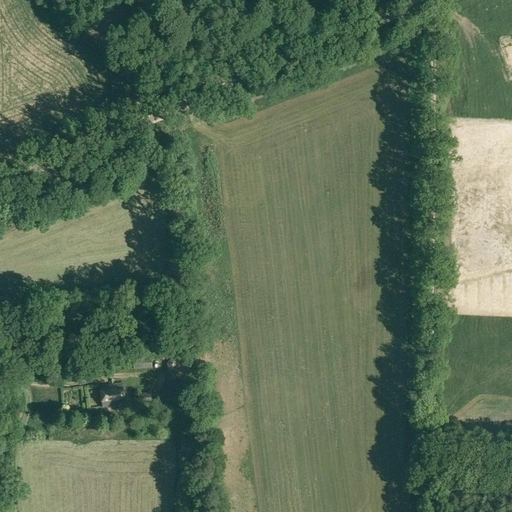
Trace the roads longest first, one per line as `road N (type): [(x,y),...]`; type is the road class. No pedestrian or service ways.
road 1 (track): [(435,0),(426,475),(435,511)]
road 2 (unclassified): [(0,181),(428,0)]
